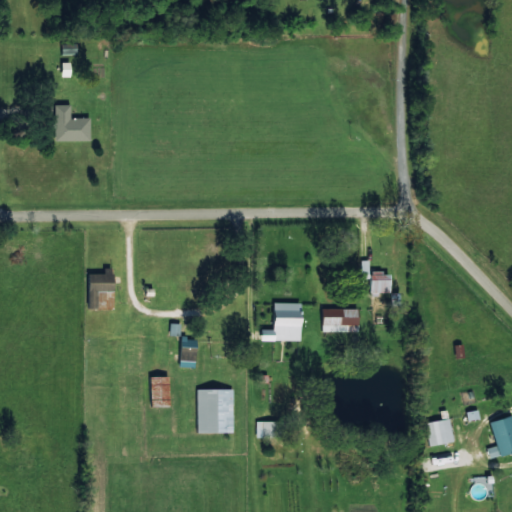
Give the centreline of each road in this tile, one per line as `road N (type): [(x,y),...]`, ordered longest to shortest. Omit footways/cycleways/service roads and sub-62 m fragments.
road 1 (residential): [(511,334),(432,256),(398,242),(0,242)]
road 2 (residential): [(398,242),(403,98),(434,0)]
road 3 (residential): [(0,167),(2,0)]
